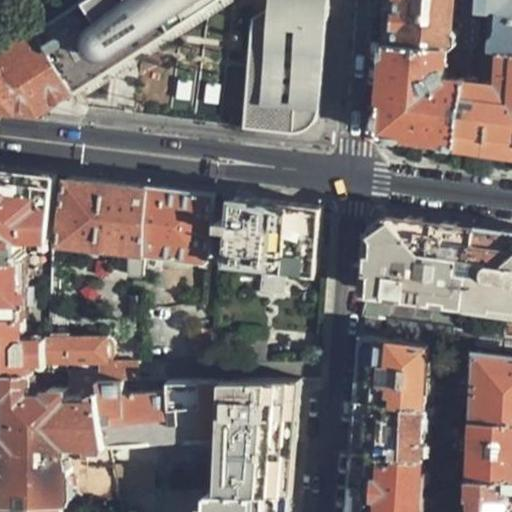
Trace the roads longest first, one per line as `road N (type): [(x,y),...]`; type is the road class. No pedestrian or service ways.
road 1 (residential): [(352,179),(327,511)]
road 2 (residential): [(263,163),(0,126)]
road 3 (unclassified): [(263,163),(214,171),(0,146)]
road 4 (residential): [(364,0),(352,179)]
road 5 (residential): [(511,198),(352,179)]
